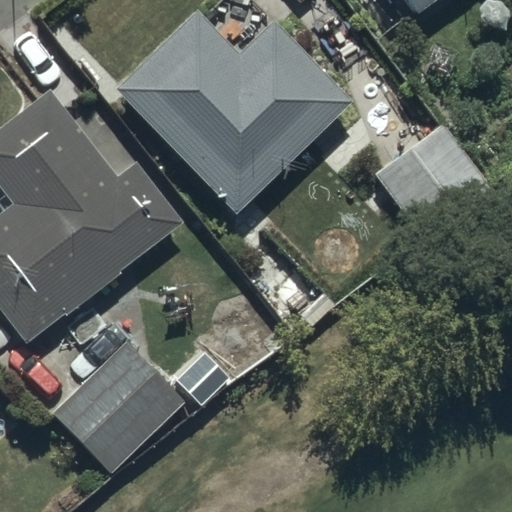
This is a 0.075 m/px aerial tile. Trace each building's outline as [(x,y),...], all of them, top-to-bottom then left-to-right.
[(397,0),(413,21),(441,0),(397,0)] [(235,60),(196,18),(116,95),(235,219),(352,106),(273,24),(235,60)] [(53,92),(0,130),(0,186),(14,206),(0,216),(0,308),(27,345),(184,231),(135,163),(115,177),(94,148),(53,92)] [(486,188),(438,126),(374,176),(423,238),(486,188)] [(180,399),(125,343),(51,417),(106,472),(180,399)]
